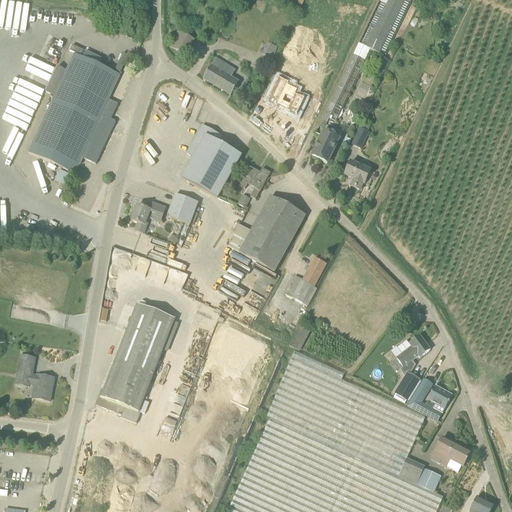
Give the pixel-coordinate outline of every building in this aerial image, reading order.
[(409,0),(379,0),(359,45),(384,57),(411,1),(409,0)] [(188,55),(195,39),(176,31),(169,47),(188,55)] [(261,55),(271,60),(277,48),(267,43),(261,55)] [(324,128),(362,48),(358,46),(320,126),(324,128)] [(129,57),(123,54),(114,73),(120,76),(129,57)] [(28,154),(74,175),(81,159),(96,165),(113,129),(111,128),(113,123),(112,121),(111,121),(118,105),(108,101),(120,76),(114,73),(75,55),(70,64),(73,65),(69,73),(58,68),(45,93),(55,98),(42,125),(51,129),(49,132),(45,131),(34,155),(28,153),(28,154)] [(233,70),(215,60),(203,81),(231,97),(239,83),(229,77),(233,70)] [(47,90),(49,85),(31,76),(29,80),(47,90)] [(305,101),(295,96),(297,92),(287,87),(289,84),(278,79),(267,103),(277,108),(278,107),(287,111),(286,112),(297,117),(305,101)] [(7,106),(32,118),(38,106),(13,94),(7,106)] [(7,109),(2,120),(25,131),(31,119),(7,109)] [(222,137),(203,126),(187,154),(194,158),(185,173),(182,180),(217,200),(241,157),(218,144),(222,137)] [(328,164),(339,140),(342,134),(330,128),(327,134),(323,132),(312,157),(328,164)] [(360,129),(351,146),(361,151),(369,134),(360,129)] [(353,180),(349,187),(360,192),(363,185),(364,185),(370,172),(349,162),(343,176),(353,180)] [(256,172),(250,168),(239,187),(245,190),(248,185),(255,189),(250,198),(255,201),(260,192),(270,174),(262,170),(260,174),(259,173),(258,175),(255,173),(256,172)] [(70,176),(60,171),(54,182),(65,187),(70,176)] [(190,226),(198,204),(175,196),(167,218),(190,226)] [(238,206),(246,208),(249,198),(241,196),(238,206)] [(270,198),(239,254),(274,274),(305,217),(270,198)] [(148,219),(149,220),(160,224),(166,210),(155,206),(154,205),(152,206),(151,207),(150,212),(137,207),(131,222),(138,225),(135,232),(143,235),(146,227),(145,226),(148,219)] [(178,241),(174,237),(169,242),(173,247),(178,241)] [(315,259),(303,281),(302,282),(314,288),(326,266),(315,259)] [(302,282),(303,281),(295,277),(285,296),(307,308),(317,290),(314,288),(302,282)] [(101,399),(125,409),(138,414),(168,339),(130,324),(101,399)] [(397,359),(396,360),(390,365),(397,374),(403,369),(418,357),(419,359),(430,351),(420,337),(409,345),(408,343),(405,343),(397,349),(402,355),(397,359)] [(399,478),(407,459),(426,419),(342,382),(344,376),(295,353),(267,418),(271,419),(228,511),(436,511),(443,498),(434,494),(399,478)] [(37,378),(31,376),(34,360),(21,357),(18,375),(25,376),(24,384),(35,386),(33,400),(50,403),(54,380),(37,376),(37,378)] [(421,404),(432,386),(424,380),(407,407),(438,423),(442,415),(433,410),(433,411),(425,407),(425,406),(421,404)] [(428,401),(425,406),(425,407),(433,411),(433,410),(442,415),(448,404),(449,405),(450,403),(449,403),(452,397),(435,388),(428,401)] [(125,409),(101,399),(99,398),(98,397),(95,407),(122,417),(121,420),(136,425),(140,415),(138,414),(125,409)] [(431,460),(446,469),(459,476),(471,454),(442,439),(431,460)] [(425,468),(407,459),(399,478),(434,494),(441,479),(424,471),(425,468)] [(491,511),(494,507),(477,498),(469,511),(491,511)]
